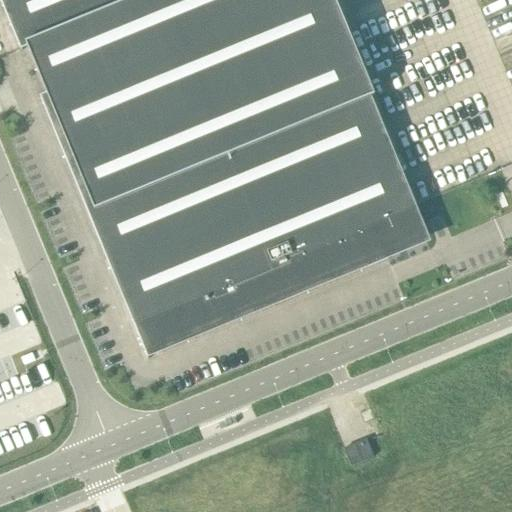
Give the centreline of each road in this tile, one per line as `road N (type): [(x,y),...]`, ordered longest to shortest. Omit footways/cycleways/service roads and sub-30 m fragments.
road 1 (tertiary): [(114,446),(511,283)]
road 2 (unclassified): [(0,176),(114,446)]
road 3 (tertiary): [(0,491),(114,446)]
